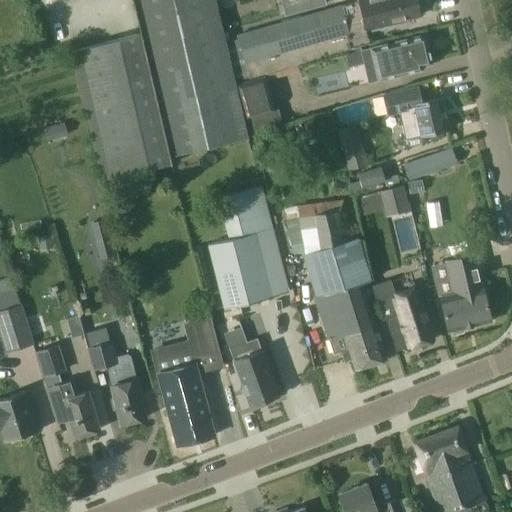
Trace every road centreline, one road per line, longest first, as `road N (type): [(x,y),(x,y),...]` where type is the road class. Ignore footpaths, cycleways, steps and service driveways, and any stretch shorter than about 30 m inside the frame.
road 1 (tertiary): [(108,511),(511,360)]
road 2 (unclassified): [(511,204),(467,0)]
